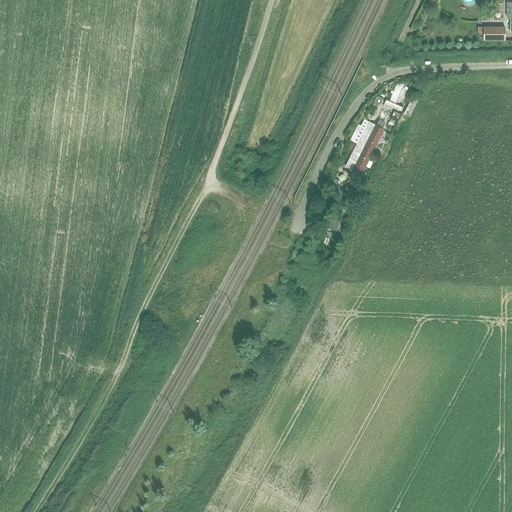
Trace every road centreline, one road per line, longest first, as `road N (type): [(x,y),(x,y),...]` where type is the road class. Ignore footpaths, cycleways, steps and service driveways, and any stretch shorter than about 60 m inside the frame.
road 1 (track): [(34,511),(102,399),(211,184)]
road 2 (unclassified): [(295,229),(345,119),(389,74),(511,64)]
road 3 (track): [(211,184),(273,0)]
